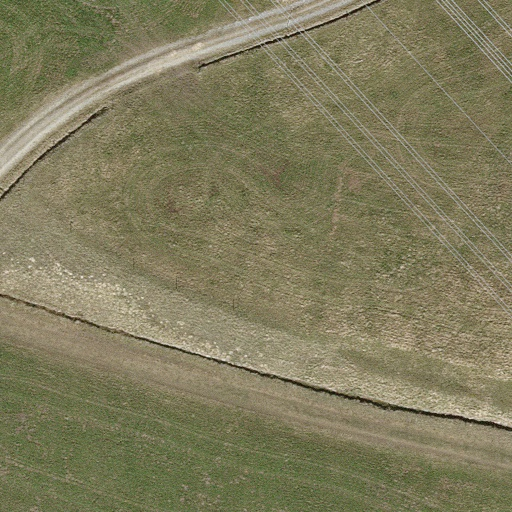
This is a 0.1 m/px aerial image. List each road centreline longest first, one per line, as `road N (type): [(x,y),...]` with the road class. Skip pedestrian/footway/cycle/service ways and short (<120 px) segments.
road 1 (track): [(0,320),(299,413),(511,467)]
road 2 (track): [(331,0),(88,102),(0,161)]
